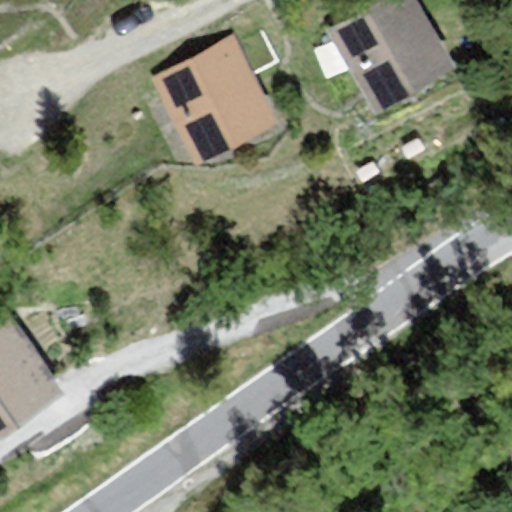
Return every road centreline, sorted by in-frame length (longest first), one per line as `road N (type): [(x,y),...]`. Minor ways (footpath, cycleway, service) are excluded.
road 1 (unclassified): [(93,511),(511,225)]
road 2 (residential): [(0,107),(229,0)]
